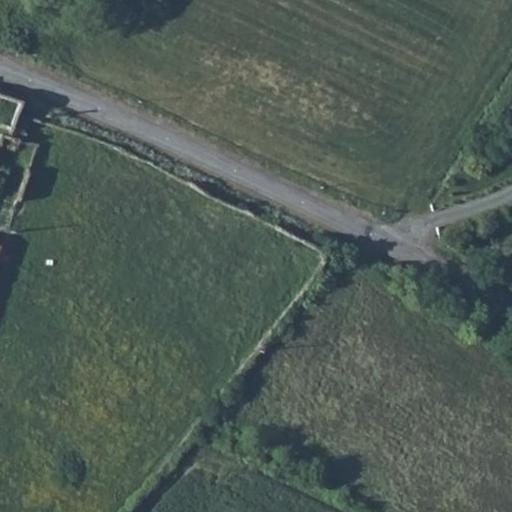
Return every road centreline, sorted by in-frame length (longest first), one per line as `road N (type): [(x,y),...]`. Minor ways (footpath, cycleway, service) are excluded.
road 1 (unclassified): [(0,67),(394,244),(511,312)]
road 2 (track): [(394,244),(511,46)]
